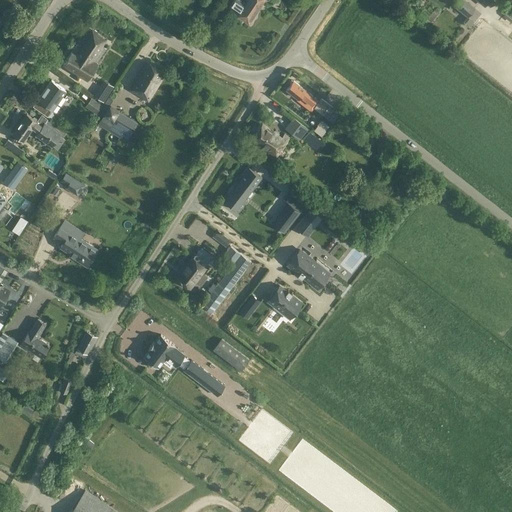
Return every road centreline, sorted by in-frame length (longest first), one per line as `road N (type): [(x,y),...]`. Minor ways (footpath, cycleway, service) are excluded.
road 1 (unclassified): [(511,225),(293,54)]
road 2 (residential): [(20,511),(108,325)]
road 3 (unclassified): [(109,0),(228,71),(262,77)]
road 4 (residential): [(186,203),(325,306)]
road 5 (residential): [(186,203),(262,77)]
road 6 (residential): [(108,325),(186,203)]
road 7 (residential): [(108,325),(0,261)]
